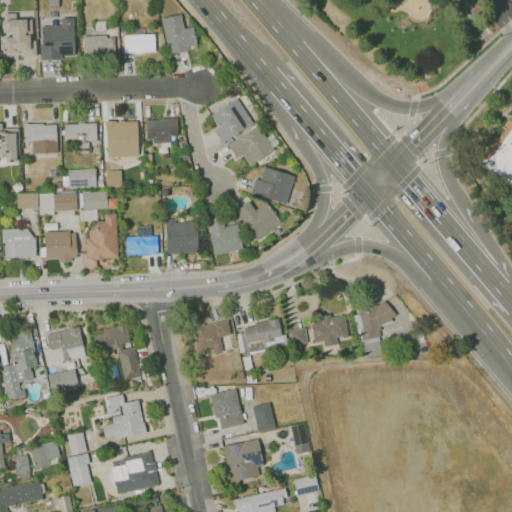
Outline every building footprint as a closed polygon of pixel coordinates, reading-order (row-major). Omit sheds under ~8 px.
[(34,55),(33,34),(24,34),(24,18),(14,18),(14,12),(2,12),(3,31),(10,31),(10,35),(1,36),(2,56),(34,55)] [(159,18),(168,53),(196,46),(191,26),(183,28),(179,13),(159,18)] [(122,52),(154,51),(153,33),(122,34),(122,52)] [(82,36),(83,57),(114,56),(114,35),(82,36)] [(209,113),(215,126),(212,128),(219,141),(251,124),(237,98),(209,113)] [(511,188),(511,114),(476,160),(511,188)] [(169,141),(168,135),(176,135),(176,117),(144,118),(145,141),(169,141)] [(137,155),(136,120),(104,120),(105,156),(137,155)] [(64,140),(95,139),(95,122),(63,123),(64,140)] [(55,123),(24,123),(24,141),(30,141),(30,153),(56,152),(55,123)] [(278,145),(271,134),(265,138),(256,124),(226,143),(235,158),(241,154),(247,164),(278,145)] [(0,159),(16,159),(16,127),(0,127),(0,159)] [(258,178),(253,177),(249,192),(285,203),(293,175),(262,166),(258,178)] [(66,169),(67,187),(94,185),(94,168),(66,169)] [(105,190),(80,191),(80,208),(105,208),(105,190)] [(37,207),(36,191),(15,192),(15,207),(37,207)] [(75,192),(38,193),(38,212),(75,211),(75,192)] [(279,224),(266,201),(252,209),(248,201),(235,208),(253,239),(279,224)] [(84,237),(85,258),(116,257),(115,213),(103,213),(103,223),(87,223),(88,237),(84,237)] [(242,247),(235,222),(222,226),(220,215),(204,219),(213,254),(242,247)] [(196,252),(196,220),(164,220),(165,253),(196,252)] [(135,235),(150,235),(150,225),(135,226),(135,235)] [(32,227),(1,228),(1,258),(33,257),(32,227)] [(75,230),(43,231),(43,259),(75,259),(75,230)] [(124,254),(156,254),(156,235),(124,235),(124,254)] [(382,301),(372,310),(366,312),(365,309),(357,311),(361,327),(359,329),(360,340),(379,336),(378,331),(379,330),(379,325),(390,320),(389,318),(394,314),(382,301)] [(342,315),(329,318),(329,315),(319,317),(320,321),(309,323),(312,342),(322,340),(323,346),(336,343),(334,336),(345,334),(342,315)] [(277,318),(254,323),(255,326),(243,328),(246,342),(262,338),(263,342),(274,340),(273,338),(281,336),(277,318)] [(229,334),(218,336),(221,350),(213,352),(211,346),(198,348),(194,326),(226,319),(229,334)] [(140,375),(123,379),(117,350),(97,354),(91,331),(123,323),(129,347),(133,346),(140,375)] [(73,368),(47,374),(45,367),(65,362),(61,345),(49,348),(46,333),(78,326),(83,345),(65,349),(68,360),(71,360),(73,368)] [(304,327),(288,330),(291,344),(306,341),(304,327)] [(37,366),(30,367),(32,377),(16,381),(18,390),(23,389),(24,395),(9,398),(2,367),(15,364),(9,339),(22,336),(21,330),(30,329),(34,348),(32,348),(35,363),(37,363),(37,366)] [(47,374),(51,393),(77,387),(73,368),(47,374)] [(233,388),(208,394),(214,417),(217,416),(219,428),(242,423),(233,388)] [(146,432),(114,439),(113,436),(104,437),(102,424),(111,422),(110,416),(120,414),(118,402),(136,399),(141,423),(144,422),(146,432)] [(250,407),(256,431),(274,427),(268,402),(250,407)] [(289,425),(295,453),(307,452),(303,422),(289,425)] [(86,451),(70,454),(66,435),(82,431),(86,451)] [(82,433),(86,449),(92,448),(88,431),(82,433)] [(7,432),(0,432),(0,469),(5,469),(1,442),(8,441),(7,432)] [(256,438),(221,446),(229,481),(257,475),(255,466),(262,464),(256,438)] [(55,440),(28,446),(33,469),(51,465),(49,458),(59,456),(55,440)] [(158,484),(116,493),(109,460),(149,451),(151,463),(153,462),(158,484)] [(25,454),(12,456),(15,473),(28,471),(25,454)] [(85,460),(68,464),(73,485),(90,481),(85,460)] [(294,494),(316,491),(314,475),(292,478),(294,494)] [(0,488),(0,511),(5,511),(4,506),(42,498),(38,480),(0,488)] [(283,488),(233,499),(235,509),(237,508),(237,511),(268,511),(273,511),(272,506),(282,504),(280,497),(285,496),(283,488)] [(70,511),(67,493),(57,495),(60,511),(70,511)]
